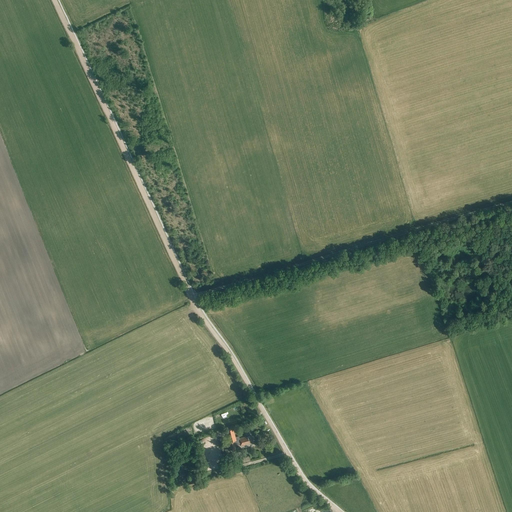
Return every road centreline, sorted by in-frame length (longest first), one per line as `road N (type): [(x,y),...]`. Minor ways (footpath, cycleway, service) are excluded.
road 1 (track): [(190,296),(511,201)]
road 2 (track): [(190,296),(54,0)]
road 3 (track): [(338,511),(299,474),(190,296)]
